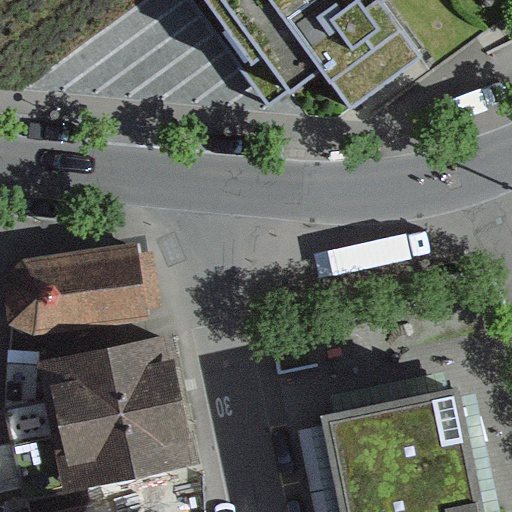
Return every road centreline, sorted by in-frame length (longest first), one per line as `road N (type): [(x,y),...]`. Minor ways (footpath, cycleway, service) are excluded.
road 1 (residential): [(200,187),(257,511)]
road 2 (residential): [(200,187),(347,197),(418,192),(511,161)]
road 3 (residential): [(0,170),(200,187)]
